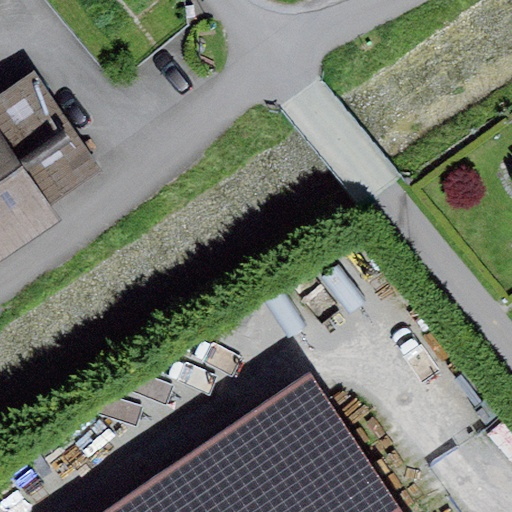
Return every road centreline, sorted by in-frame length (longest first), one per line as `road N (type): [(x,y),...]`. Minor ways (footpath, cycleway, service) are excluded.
road 1 (track): [(419,0),(0,284)]
road 2 (unclassified): [(218,0),(511,352)]
